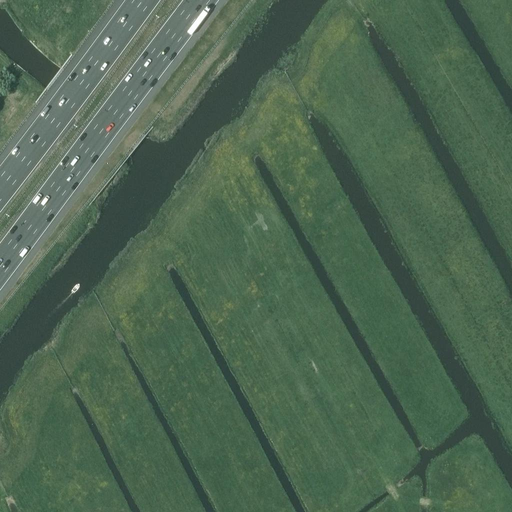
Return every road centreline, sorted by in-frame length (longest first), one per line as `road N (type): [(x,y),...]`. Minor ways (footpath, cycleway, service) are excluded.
road 1 (motorway): [(0,268),(200,0)]
road 2 (motorway): [(142,0),(0,189)]
